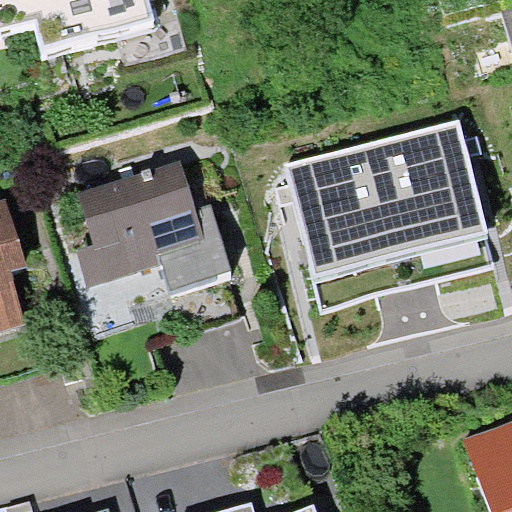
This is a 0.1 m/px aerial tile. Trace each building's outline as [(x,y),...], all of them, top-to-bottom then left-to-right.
[(0,0),(0,40),(44,28),(51,57),(157,28),(148,0),(0,0)] [(511,7),(503,10),(511,42),(511,7)] [(499,265),(459,121),(287,169),(328,313),(499,265)] [(181,161),(77,194),(92,242),(72,248),(85,289),(161,265),(170,294),(232,274),(210,203),(195,208),(181,161)] [(0,328),(24,321),(9,272),(28,266),(8,199),(0,201),(0,328)] [(486,511),(511,511),(511,424),(461,444),(486,511)] [(322,511),(319,500),(280,511),(257,511),(255,504),(227,511),(322,511)]
